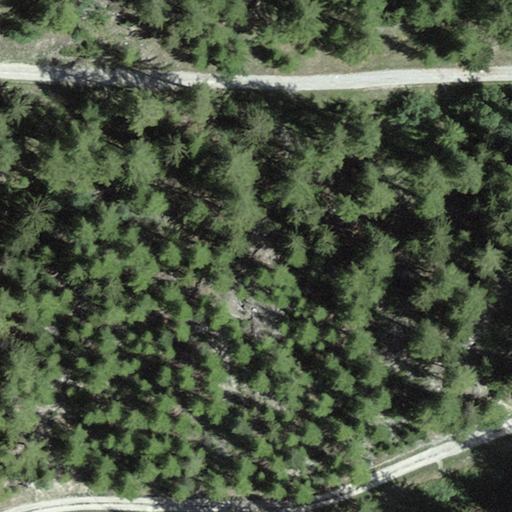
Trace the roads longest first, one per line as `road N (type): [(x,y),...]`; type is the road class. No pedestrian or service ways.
road 1 (track): [(511,73),(264,86),(0,76)]
road 2 (track): [(511,424),(375,469),(288,509),(52,511)]
